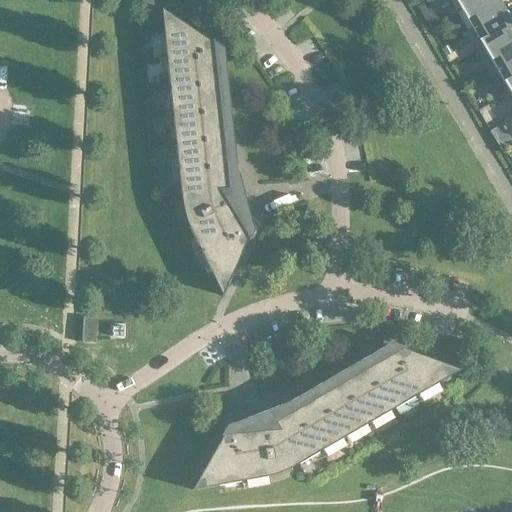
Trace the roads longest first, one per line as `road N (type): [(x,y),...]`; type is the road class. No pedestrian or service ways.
road 1 (unclassified): [(456,312),(408,299),(336,298),(259,316),(103,410)]
road 2 (unclassified): [(103,410),(65,372),(0,358)]
